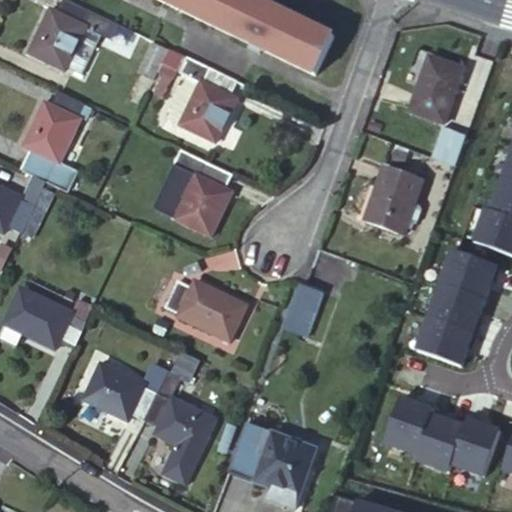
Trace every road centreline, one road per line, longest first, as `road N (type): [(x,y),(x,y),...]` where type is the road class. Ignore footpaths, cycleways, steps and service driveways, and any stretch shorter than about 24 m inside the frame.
road 1 (residential): [(388,0),(314,179),(272,241)]
road 2 (residential): [(136,511),(0,430)]
